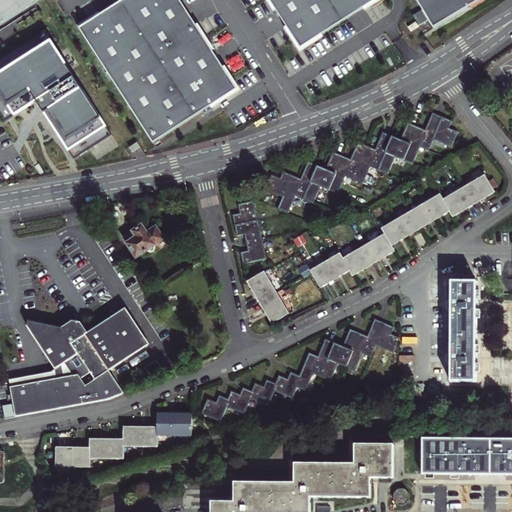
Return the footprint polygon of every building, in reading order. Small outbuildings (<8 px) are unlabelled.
[(0,0),(0,21),(34,0),(0,0)] [(119,0),(75,28),(148,144),(233,90),(176,0),(119,0)] [(265,0),(297,50),(376,0),(265,0)] [(416,0),(423,11),(413,17),(420,26),(429,20),(434,29),(481,0),(416,0)] [(52,41),(0,74),(0,112),(6,122),(37,102),(74,160),(112,136),(52,41)] [(425,131),(417,127),(402,161),(411,165),(419,147),(427,151),(432,139),(442,118),(433,113),(425,131)] [(442,118),(432,139),(450,146),(456,132),(448,129),(451,122),(442,118)] [(400,141),(392,137),(377,170),(387,174),(394,157),(402,161),(417,127),(408,123),(400,141)] [(375,150),(367,147),(352,180),(362,184),(369,167),(377,170),(392,137),(383,133),(375,150)] [(137,143),(129,148),(133,153),(140,148),(137,143)] [(350,160),(342,157),(328,190),(337,194),(344,177),(352,180),(367,147),(358,143),(350,160)] [(325,170),(317,167),(303,200),(312,204),(320,186),(328,190),(342,157),(333,153),(325,170)] [(293,176),(283,197),(278,209),(287,213),(295,196),(303,200),(317,167),(308,162),(301,180),(293,176)] [(272,176),(266,190),(283,197),(293,176),(283,172),(280,179),(272,176)] [(495,192),(493,189),(488,181),(485,175),(464,188),(474,205),(495,192)] [(493,189),(498,186),(494,178),(488,181),(493,189)] [(453,217),(474,205),(464,188),(443,200),(450,212),(453,217)] [(435,220),(450,212),(443,200),(440,195),(425,203),(435,220)] [(235,226),(258,221),(254,203),(239,206),(241,214),(233,216),(235,226)] [(421,229),(435,220),(425,203),(411,212),(421,229)] [(406,238),(421,229),(411,212),(396,220),(406,238)] [(392,246),(406,238),(396,220),(381,229),(392,246)] [(262,240),(258,221),(235,226),(238,236),(245,234),(247,243),(262,240)] [(154,247),(154,246),(165,239),(156,226),(147,232),(143,225),(133,231),(136,236),(126,243),(133,253),(136,251),(139,256),(148,250),(148,251),(150,252),(152,252),(154,251),(155,249),(154,247)] [(374,264),(395,252),(392,246),(381,229),(365,238),(369,244),(364,247),(374,264)] [(241,253),(243,263),(258,260),(266,259),(262,240),(247,243),(249,252),(241,253)] [(353,277),(374,264),(364,247),(342,259),(349,271),(353,277)] [(335,280),(349,271),(342,259),(339,254),(325,262),(335,280)] [(321,288),(335,280),(325,262),(311,271),(321,288)] [(272,270),(266,273),(277,293),(283,289),(272,270)] [(260,303),(277,293),(266,273),(264,272),(247,282),(260,303)] [(476,301),(476,282),(451,282),(451,301),(448,301),(448,304),(448,307),(451,307),(450,355),(448,355),(448,358),(448,361),(450,361),(450,381),(475,382),(475,373),(475,345),(476,321),(476,301)] [(272,324),(289,314),(277,293),(260,303),(272,324)] [(81,322),(76,321),(109,371),(150,344),(126,308),(88,333),(81,322)] [(109,371),(76,321),(73,320),(61,327),(28,320),(26,325),(55,369),(78,355),(91,374),(95,381),(86,387),(82,380),(78,374),(10,387),(12,396),(13,399),(14,404),(16,417),(41,412),(69,407),(109,400),(124,394),(109,371)] [(368,337),(359,334),(345,367),(355,371),(362,353),(370,357),(375,345),(384,323),(375,320),(368,337)] [(384,323),(375,345),(393,352),(399,338),(390,334),(393,327),(384,323)] [(343,347),(335,344),(321,377),(330,381),(337,364),(345,367),(359,334),(350,330),(343,347)] [(310,354),(300,377),(296,387),(305,391),(312,374),(321,377),(335,344),(326,340),(318,357),(310,354)] [(49,372),(9,380),(10,387),(78,374),(82,380),(91,374),(78,355),(55,369),(49,372)] [(157,360),(145,368),(150,376),(162,368),(157,360)] [(274,391),(291,399),(296,387),(300,377),(291,373),(288,380),(280,377),(276,385),(274,391)] [(250,399),(267,406),(274,391),(276,385),(267,381),(264,388),(256,384),(252,392),(250,399)] [(226,406),(243,414),(250,399),(252,392),(243,389),(240,395),(232,392),(229,400),(226,406)] [(202,414),(220,421),(226,406),(229,400),(219,396),(216,403),(208,400),(202,414)] [(16,417),(14,404),(2,407),(5,419),(16,417)] [(158,434),(175,435),(175,415),(157,415),(157,427),(157,434),(158,434)] [(192,435),(192,415),(175,415),(175,435),(192,435)] [(124,447),(140,447),(141,427),(124,427),(124,440),(124,447)] [(158,434),(157,434),(157,427),(141,427),(140,447),(158,447),(158,434)] [(91,459),(107,459),(107,439),(90,439),(90,448),(90,459),(91,459)] [(124,447),(124,440),(107,439),(107,459),(124,459),(124,447)] [(505,475),(511,475),(511,439),(505,439),(505,442),(474,442),(474,439),(422,439),(421,474),(473,475),(473,471),(505,472),(505,475)] [(234,503),(212,502),(211,511),(309,511),(310,497),(317,497),(370,498),(370,478),(378,478),(393,478),(393,477),(393,445),(355,445),(355,465),(295,464),(294,484),(234,483),(234,503)] [(56,467),(73,467),(73,448),(56,447),(56,467)] [(91,459),(90,459),(90,448),(73,448),(73,467),(91,468),(91,459)] [(409,501),(409,497),(405,491),(397,490),(393,496),(393,500),(396,506),(404,506),(409,501)]
